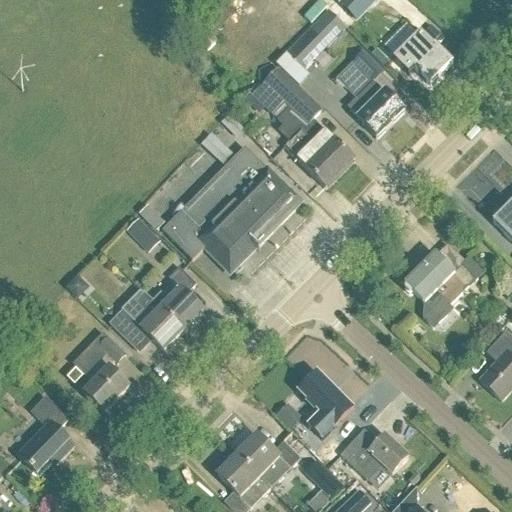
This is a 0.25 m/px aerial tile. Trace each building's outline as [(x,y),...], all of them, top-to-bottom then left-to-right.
[(357,25),(375,7),(367,0),(344,0),(338,7),(357,25)] [(217,6),(200,23),(215,37),(231,21),(217,6)] [(329,13),(309,32),(327,49),(346,30),(329,13)] [(190,37),(207,55),(218,44),(201,27),(190,37)] [(393,64),(408,79),(413,74),(429,90),(452,67),(435,50),(434,51),(420,38),(393,64)] [(316,63),(297,45),(284,58),(303,76),(316,63)] [(376,143),(404,115),(385,96),(384,97),(370,84),(379,75),(362,58),(336,84),(355,104),(347,112),(358,123),(357,124),(376,143)] [(325,194),(354,166),(313,125),(322,117),(280,74),(254,100),(272,119),(285,107),(290,112),(279,122),(285,128),(280,133),(291,144),(284,152),(325,194)] [(160,165),(167,172),(177,162),(191,176),(201,165),(179,145),(160,165)] [(229,276),(296,209),(292,205),(294,202),(244,153),(162,236),(191,266),(205,252),(229,276)] [(511,206),(492,226),(511,246),(511,206)] [(162,225),(146,210),(138,219),(154,234),(162,225)] [(405,289),(405,294),(409,298),(413,298),(424,309),(423,323),(434,334),(453,314),(449,310),(483,276),(468,262),(465,265),(448,249),(437,261),(435,259),(405,289)] [(145,297),(144,298),(152,307),(160,314),(183,336),(203,316),(186,300),(196,289),(179,273),(168,284),(179,294),(168,306),(161,298),(153,306),(145,297)] [(31,295),(48,301),(53,288),(36,282),(31,295)] [(122,316),(109,328),(136,355),(149,342),(164,356),(183,336),(160,314),(152,307),(144,298),(136,306),(134,304),(122,316)] [(496,368),(479,386),(501,406),(511,393),(511,344),(504,337),(485,358),(496,368)] [(104,418),(129,392),(109,373),(115,368),(116,370),(125,360),(103,339),(74,370),(93,388),(83,398),(104,418)] [(76,375),(67,384),(75,392),(84,383),(76,375)] [(317,377),(298,396),(309,407),(307,408),(314,415),(315,413),(321,419),(313,427),(326,439),(352,413),(317,377)] [(62,462),(73,451),(68,447),(69,445),(58,435),(69,424),(45,402),(30,417),(45,432),(17,460),(36,479),(49,466),(51,468),(59,459),(62,462)] [(291,433),(302,421),(287,407),(276,419),(291,433)] [(408,462),(384,441),(378,447),(365,435),(341,460),(368,485),(382,470),(392,479),(408,462)] [(256,440),(236,460),(259,482),(278,463),(289,474),(299,463),(300,463),(309,453),(292,437),(282,447),(273,456),(256,440)] [(236,460),(216,480),(233,496),(223,506),(229,511),(251,511),(270,493),(259,482),(236,460)] [(332,505),(345,492),(317,465),(305,478),(322,494),(332,505)] [(399,511),(420,511),(418,509),(417,493),(399,511)] [(359,494),(340,511),(365,511),(371,507),(359,494)]
